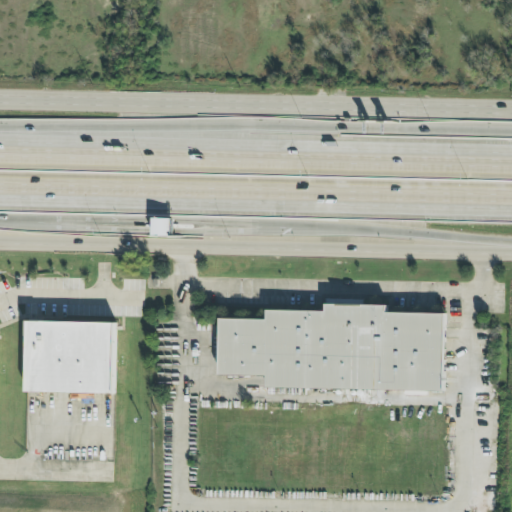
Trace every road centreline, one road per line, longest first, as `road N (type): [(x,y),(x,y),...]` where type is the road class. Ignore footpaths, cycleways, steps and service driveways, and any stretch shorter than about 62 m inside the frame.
road 1 (primary): [(0,242),(511,254)]
road 2 (motorway): [(511,171),(0,161)]
road 3 (motorway): [(0,185),(511,194)]
road 4 (primary): [(511,114),(0,108)]
road 5 (motorway): [(511,130),(0,125)]
road 6 (motorway): [(164,225),(511,243)]
road 7 (motorway): [(33,224),(164,225)]
